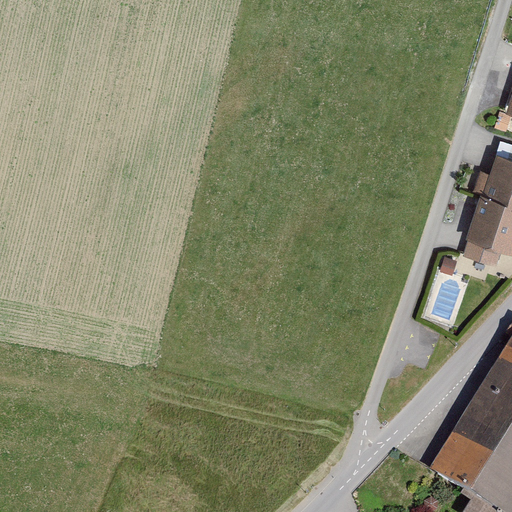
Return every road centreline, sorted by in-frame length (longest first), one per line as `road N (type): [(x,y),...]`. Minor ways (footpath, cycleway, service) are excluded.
road 1 (residential): [(345,481),(502,0)]
road 2 (unclassified): [(511,314),(345,481)]
